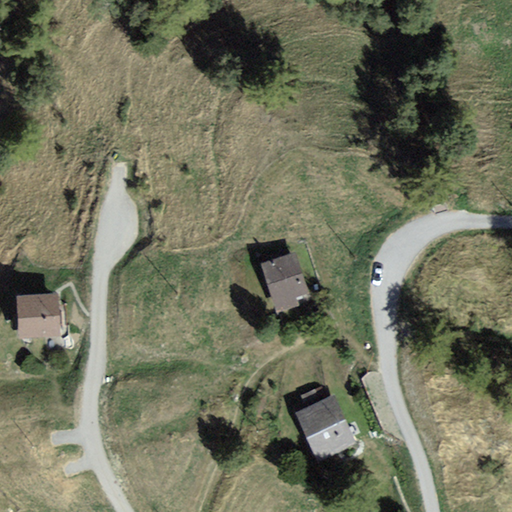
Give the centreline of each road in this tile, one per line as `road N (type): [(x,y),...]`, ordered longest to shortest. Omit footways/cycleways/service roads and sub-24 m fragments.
road 1 (unclassified): [(433,511),(393,389),(385,282),(419,231),(445,222),(511,221)]
road 2 (unclassified): [(125,511),(90,428),(110,218)]
